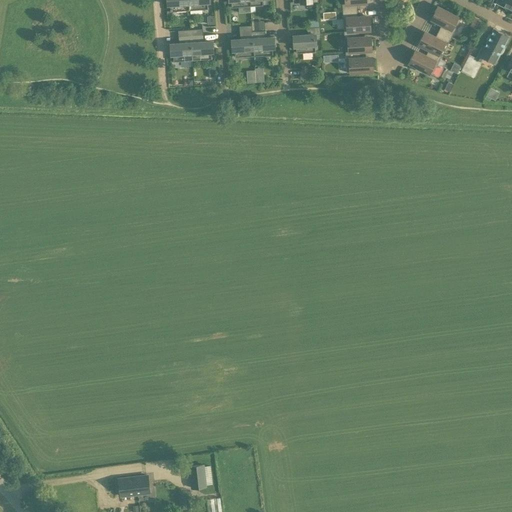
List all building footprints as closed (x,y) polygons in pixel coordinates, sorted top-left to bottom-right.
[(188,0),(169,0),(169,2),(168,2),(168,5),(170,5),(170,11),(189,10),(188,0)] [(188,0),(189,10),(208,9),(207,3),(208,2),(208,0),(188,0)] [(342,11),(357,10),(356,0),(363,0),(345,0),(345,3),(342,4),(342,11)] [(438,30),(451,37),(460,18),(451,13),(452,11),(447,8),(445,10),(437,6),(432,17),(442,22),(438,30)] [(344,31),(358,30),(358,31),(370,30),(369,18),(357,19),(357,10),(342,11),(344,31)] [(474,17),(469,26),(480,31),(484,22),(474,17)] [(253,21),(254,29),(264,29),(263,21),(253,21)] [(296,47),(296,53),(315,52),(315,50),(318,50),(317,45),(315,45),(315,39),(320,39),(319,27),(307,28),(307,34),(294,35),(294,38),(295,38),(295,44),(294,44),(295,47),(296,47)] [(482,46),(478,54),(494,62),(499,54),(501,53),(502,51),(503,49),(504,47),(504,44),(508,36),(493,28),(484,47),(482,46)] [(349,51),(359,51),(371,50),(370,39),(359,40),(358,31),(358,30),(344,31),(344,38),(348,38),(349,51)] [(426,48),(441,56),(441,55),(438,54),(444,42),(447,44),(451,37),(438,30),(434,39),(423,34),(418,44),(426,48)] [(252,32),(253,56),(272,54),(272,48),(273,48),(273,45),(272,45),(271,39),(272,39),(272,36),(265,37),(264,31),(252,32)] [(252,32),(239,33),(240,38),(232,39),(232,42),(234,42),(234,48),(233,48),(233,51),(234,51),(235,57),(253,56),(252,32)] [(203,35),(191,36),(192,60),(211,59),(211,52),(212,52),(212,49),(210,49),(210,44),(211,43),(211,40),(203,41),(203,35)] [(191,36),(178,37),(179,43),(171,43),(171,46),(172,46),(173,52),(172,52),(172,55),(173,55),(173,61),(192,60),(191,36)] [(426,48),(422,57),(414,52),(408,63),(416,67),(415,69),(421,72),(422,70),(431,74),(441,56),(426,48)] [(359,51),(349,51),(345,51),(346,72),(372,71),(372,59),(360,60),(359,51)] [(479,60),(469,55),(461,71),(471,76),(479,60)] [(255,74),(256,82),(264,81),(263,74),(255,74)] [(450,91),(453,84),(448,81),(444,88),(450,91)] [(490,87),(486,95),(495,99),(499,91),(490,87)] [(188,465),(191,489),(207,487),(204,463),(188,465)] [(119,478),(121,496),(149,493),(147,475),(119,478)] [(207,499),(208,511),(221,511),(220,497),(207,499)]
